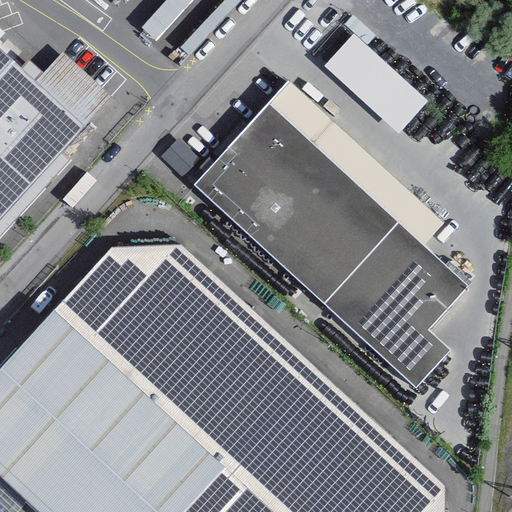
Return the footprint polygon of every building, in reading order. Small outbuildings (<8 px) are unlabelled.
[(172,0),(149,24),(172,47),(218,0),(172,0)] [(339,70),(414,141),(446,107),(372,36),(339,70)] [(0,220),(85,127),(0,49),(0,220)] [(266,106),(196,182),(418,387),(451,351),(431,332),(468,292),(266,106)] [(164,157),(197,179),(210,159),(177,137),(164,157)] [(112,248),(0,371),(0,478),(37,511),(444,511),(445,486),(178,246),(112,248)]
